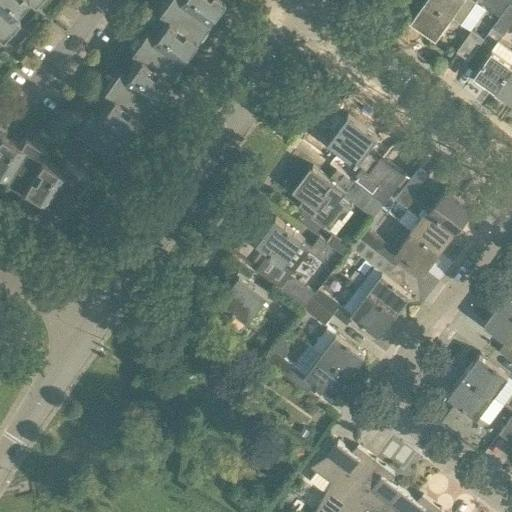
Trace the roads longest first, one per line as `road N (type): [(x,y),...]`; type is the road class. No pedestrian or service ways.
road 1 (tertiary): [(90,321),(310,8)]
road 2 (residential): [(511,218),(424,333),(410,404),(424,430),(511,500)]
road 3 (residential): [(511,172),(310,8)]
road 4 (tertiary): [(0,462),(90,321)]
